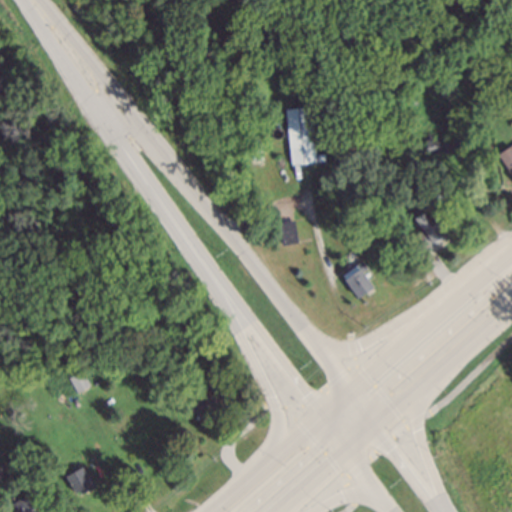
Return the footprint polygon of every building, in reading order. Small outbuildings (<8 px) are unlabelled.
[(289,162),(286,107),(313,106),(317,152),(327,151),(327,159),(289,162)] [(274,134),(270,133),(268,131),(268,127),(270,124),(273,122),(276,123),(279,125),(280,129),(278,133),(274,134)] [(427,153),(426,138),(463,134),(464,148),(427,153)] [(381,155),(378,138),(407,135),(409,151),(381,155)] [(511,176),(495,152),(511,140),(511,147),(511,148),(511,149),(511,176)] [(419,250),(406,235),(419,226),(410,211),(419,205),(426,214),(440,205),(454,227),(419,250)] [(279,242),(276,218),(290,217),(293,241),(279,242)] [(353,296),(346,286),(349,284),(343,274),(356,263),(370,284),(353,296)] [(139,358),(139,350),(147,350),(147,358),(139,358)] [(130,366),(124,357),(125,357),(131,353),(137,361),(130,366)] [(64,371),(80,363),(89,379),(73,388),(64,371)] [(199,420),(188,400),(204,391),(200,380),(206,375),(213,384),(228,375),(234,385),(212,399),(217,409),(199,420)] [(0,476),(0,460),(5,458),(11,470),(0,476)] [(74,486),(67,473),(81,465),(89,478),(74,486)] [(7,511),(4,506),(27,494),(36,511),(7,511)]
